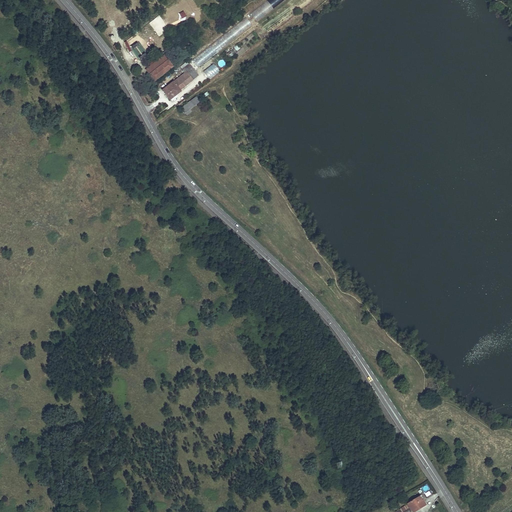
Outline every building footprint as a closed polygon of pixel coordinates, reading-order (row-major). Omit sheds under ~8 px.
[(267,0),(266,0),(250,13),(257,21),(274,8),(267,0)] [(198,66),(252,26),(246,18),(192,59),(198,66)] [(189,50),(186,46),(178,52),(181,56),(189,50)] [(155,81),(163,74),(162,73),(172,66),(171,65),(176,62),(173,59),(169,62),(168,61),(151,75),(155,81)] [(203,72),(209,79),(219,71),(213,64),(203,72)] [(173,67),(172,66),(162,73),(163,74),(173,67)] [(186,72),(193,80),(198,76),(192,68),(186,72)] [(186,72),(164,90),(166,92),(165,93),(170,99),(176,94),(177,95),(181,92),(180,90),(193,80),(186,72)] [(204,96),(201,99),(202,100),(200,102),(200,103),(199,104),(202,106),(208,102),(204,96)] [(200,102),(198,100),(196,97),(181,109),(185,114),(185,113),(187,116),(192,112),(191,109),(200,102)] [(422,501),(419,497),(407,505),(405,501),(399,505),(401,509),(396,511),(406,511),(409,511),(412,511),(415,511),(426,505),(423,500),(422,501)]
